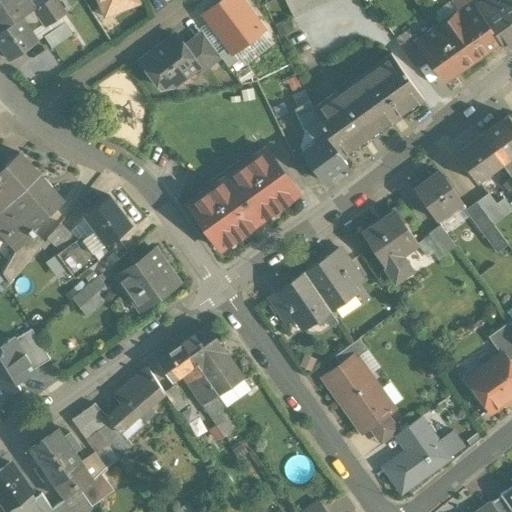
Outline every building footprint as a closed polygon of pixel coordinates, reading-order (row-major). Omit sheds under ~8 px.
[(0,0),(0,30),(31,10),(24,0),(0,0)] [(54,0),(47,0),(36,7),(42,17),(48,26),(65,16),(54,0)] [(133,0),(100,0),(106,14),(134,2),(133,0)] [(263,30),(239,0),(223,0),(203,15),(227,47),(217,55),(219,57),(227,67),(237,60),(232,53),(263,30)] [(284,0),(293,19),(331,0),(284,0)] [(470,0),(450,0),(459,14),(434,30),(461,68),(498,42),(475,7),(470,0)] [(511,7),(507,0),(499,6),(494,0),(485,0),(475,7),(498,42),(504,50),(511,44),(511,7)] [(31,10),(0,30),(0,47),(7,60),(36,42),(25,22),(36,22),(42,17),(36,7),(31,10)] [(64,23),(44,36),(52,48),(72,35),(64,23)] [(461,68),(434,30),(414,43),(440,82),(461,68)] [(202,34),(184,48),(198,67),(197,68),(200,72),(219,57),(217,55),(202,34)] [(175,36),(140,62),(160,88),(172,86),(197,68),(198,67),(184,48),(175,36)] [(392,57),(337,96),(335,93),(313,109),(324,135),(341,158),(422,99),(392,57)] [(313,109),(303,90),(291,96),(305,126),(315,142),(324,135),(313,109)] [(511,124),(506,116),(479,135),(500,164),(511,156),(511,124)] [(315,142),(301,153),(321,182),(345,164),(341,158),(324,135),(315,142)] [(500,164),(479,135),(454,154),(475,183),(500,164)] [(265,150),(225,177),(258,223),(265,218),(262,213),(269,208),(272,213),(282,207),(278,202),(286,197),(289,201),(296,196),(265,150)] [(0,173),(0,208),(38,175),(20,155),(5,167),(6,168),(0,173)] [(511,156),(500,164),(510,178),(511,180),(511,156)] [(438,172),(413,190),(435,220),(459,202),(438,172)] [(38,175),(0,208),(0,222),(20,245),(32,235),(33,235),(36,233),(32,229),(62,202),(38,175)] [(225,177),(186,205),(218,251),(225,246),(222,242),(229,237),(232,241),(242,234),(240,230),(247,225),(250,229),(258,223),(225,177)] [(511,180),(510,178),(502,184),(511,197),(511,196),(511,180)] [(503,199),(496,205),(488,195),(476,203),(492,225),(511,210),(503,199)] [(90,233),(87,236),(87,237),(83,240),(80,237),(56,255),(74,278),(98,260),(93,254),(105,245),(105,244),(131,225),(109,196),(83,215),(94,230),(90,233)] [(492,225),(476,203),(465,212),(486,240),(497,231),(492,225)] [(394,212),(361,235),(379,262),(394,283),(410,272),(399,256),(416,244),(394,212)] [(60,224),(47,239),(57,249),(71,234),(60,224)] [(454,246),(439,225),(427,234),(442,255),(454,246)] [(507,245),(497,231),(486,240),(496,253),(507,245)] [(15,248),(0,275),(8,284),(27,262),(15,248)] [(155,250),(136,263),(135,264),(117,277),(140,309),(178,282),(155,250)] [(361,279),(341,250),(331,257),(351,286),(361,279)] [(127,252),(110,267),(117,277),(135,264),(127,252)] [(330,256),(304,274),(329,310),(355,292),(331,257),(330,256)] [(329,310),(304,274),(278,292),(278,293),(295,318),(302,328),(329,310)] [(71,300),(86,317),(102,302),(95,293),(103,286),(97,277),(71,300)] [(295,318),(278,293),(268,300),(285,324),(295,318)] [(509,322),(487,338),(499,356),(501,354),(507,362),(511,358),(511,326),(509,322)] [(206,326),(181,344),(216,395),(242,377),(206,326)] [(15,338),(33,369),(49,359),(31,329),(15,338)] [(0,390),(4,397),(19,388),(16,383),(20,380),(21,382),(36,373),(33,369),(15,338),(14,337),(0,345),(0,347),(2,351),(0,352),(0,390)] [(359,339),(334,357),(341,368),(355,359),(367,350),(359,339)] [(216,395),(181,344),(156,361),(172,383),(183,376),(211,417),(224,408),(216,395)] [(499,356),(467,380),(491,413),(511,397),(511,369),(507,362),(501,354),(499,356)] [(341,368),(324,380),(360,431),(391,409),(355,359),(341,368)] [(147,368),(119,394),(138,417),(165,395),(164,394),(147,368)] [(187,405),(175,387),(164,394),(165,395),(176,412),(187,405)] [(107,418),(106,419),(109,422),(110,422),(119,432),(138,417),(119,394),(114,399),(121,407),(107,418)] [(107,418),(94,404),(83,412),(97,431),(109,422),(106,419),(107,418)] [(238,428),(224,408),(211,417),(229,444),(237,438),(232,432),(238,428)] [(97,431),(83,412),(72,420),(96,454),(87,460),(99,475),(101,473),(116,459),(97,431)] [(415,451),(387,471),(401,491),(447,458),(446,457),(443,460),(432,445),(436,443),(418,418),(400,431),(415,451)] [(73,440),(68,444),(58,429),(44,440),(90,504),(112,489),(101,473),(99,475),(87,460),(82,463),(74,451),(78,448),(73,440)] [(90,504),(44,440),(29,450),(39,464),(34,467),(40,474),(44,471),(54,485),(49,488),(60,503),(67,499),(76,511),(82,511),(91,506),(90,504)] [(9,464),(0,470),(0,499),(8,510),(19,502),(26,511),(46,511),(51,509),(41,496),(35,500),(9,464)] [(511,485),(501,494),(502,495),(511,509),(511,485)] [(49,488),(41,494),(41,496),(51,509),(52,510),(60,503),(49,488)] [(511,511),(511,509),(502,495),(490,503),(496,511),(511,511)] [(193,511),(186,503),(174,511),(193,511)] [(324,511),(318,503),(304,511),(324,511)] [(496,511),(490,503),(480,510),(481,511),(496,511)]
